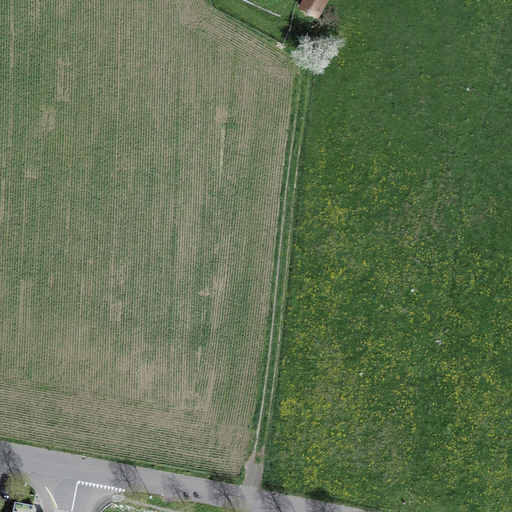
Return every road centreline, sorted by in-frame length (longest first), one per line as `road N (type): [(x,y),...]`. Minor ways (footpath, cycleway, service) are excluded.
road 1 (track): [(301,39),(254,502)]
road 2 (tertiary): [(79,469),(299,511)]
